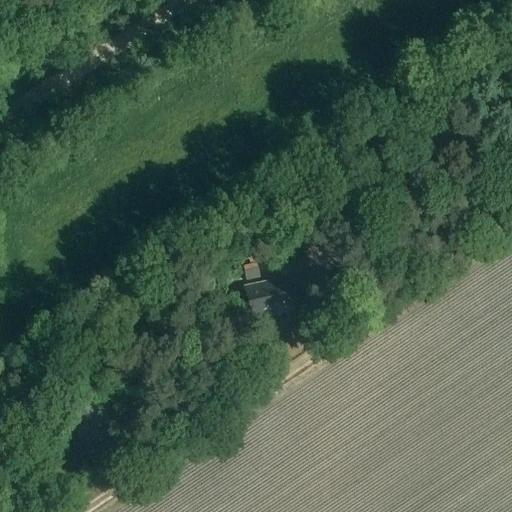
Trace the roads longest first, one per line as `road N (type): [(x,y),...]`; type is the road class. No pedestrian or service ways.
road 1 (track): [(82,511),(511,223)]
road 2 (track): [(0,119),(182,0)]
